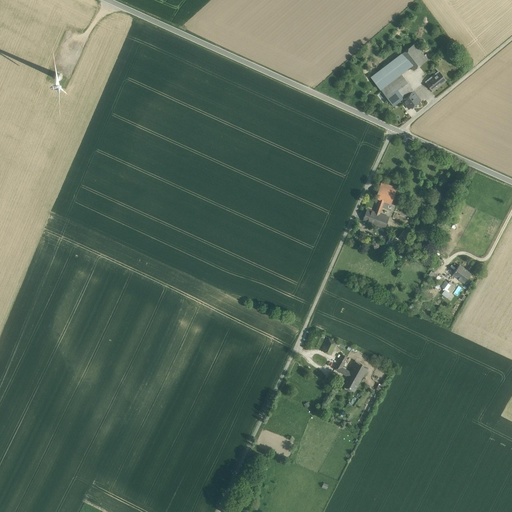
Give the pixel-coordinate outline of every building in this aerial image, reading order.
[(427,60),(415,43),(401,54),(411,67),(414,70),(427,60)] [(411,67),(401,54),(371,77),(381,90),(401,75),(411,67)] [(436,75),(429,80),(430,81),(427,83),(433,91),(446,80),(440,72),(436,75)] [(401,75),(381,90),(393,106),(402,99),(402,100),(413,91),(414,91),(401,75)] [(413,91),(402,100),(409,109),(420,100),(413,91)] [(397,188),(381,182),(375,198),(380,200),(389,203),(391,204),(397,188)] [(380,200),(375,212),(380,213),(382,206),(387,208),(389,203),(380,200)] [(375,212),(367,209),(363,220),(385,228),(389,217),(380,213),(375,212)] [(403,230),(398,238),(396,241),(403,246),(410,235),(403,230)] [(393,234),(385,245),(390,248),(396,241),(398,238),(393,234)] [(460,265),(453,275),(464,283),(471,273),(460,265)] [(439,281),(437,283),(441,286),(445,281),(441,278),(439,281)] [(450,281),(448,283),(445,281),(441,286),(446,290),(450,293),(455,286),(450,281)] [(337,342),(327,337),(321,350),(331,355),(337,342)] [(343,355),(335,369),(348,376),(350,372),(342,367),(347,357),(343,355)] [(367,369),(356,362),(350,372),(348,376),(359,383),(361,380),(364,374),(367,369)] [(359,383),(348,376),(343,385),(354,392),(359,383)] [(364,423),(378,395),(372,392),(359,421),(364,423)]
